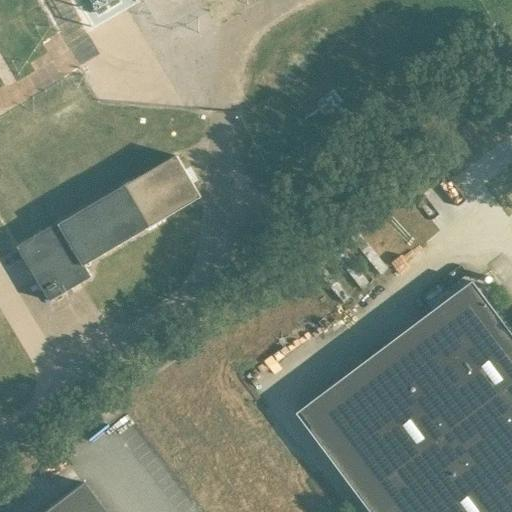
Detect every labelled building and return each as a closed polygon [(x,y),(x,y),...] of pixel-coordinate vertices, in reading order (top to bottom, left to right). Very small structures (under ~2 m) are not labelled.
[(118,0),(81,0),(89,22),(123,11),(118,0)] [(60,223),(36,237),(18,247),(38,280),(50,301),(83,282),(93,276),(86,265),(148,229),(202,197),(192,180),(179,156),(126,186),(60,224),(60,223)] [(280,229),(265,209),(240,228),(255,247),(280,229)] [(73,357),(94,346),(72,302),(51,313),(73,357)] [(511,511),(511,332),(503,321),(328,453),(371,511),(408,511),(429,497),(440,511),(511,511)] [(104,511),(82,482),(41,511),(104,511)]
